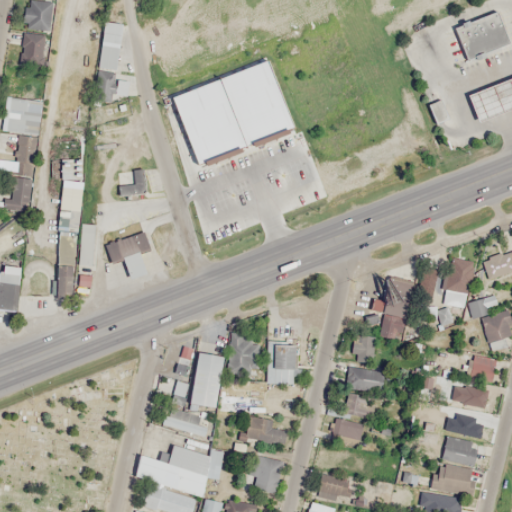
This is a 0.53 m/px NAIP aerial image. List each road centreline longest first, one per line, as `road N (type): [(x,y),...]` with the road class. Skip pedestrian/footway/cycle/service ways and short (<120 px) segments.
road 1 (trunk): [(0,370),(511,170)]
road 2 (residential): [(206,290),(147,96),(130,0)]
road 3 (residential): [(286,511),(353,233)]
road 4 (residential): [(117,511),(164,306)]
